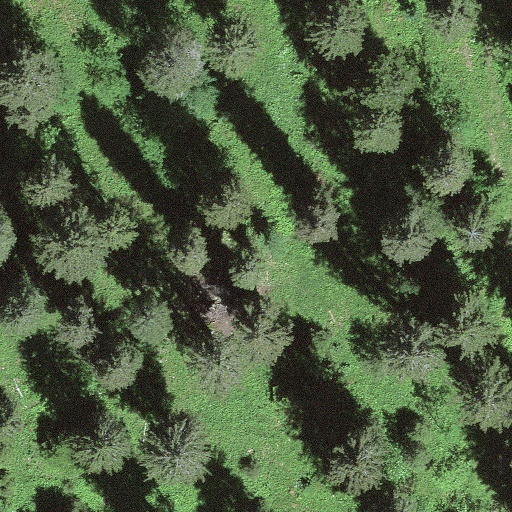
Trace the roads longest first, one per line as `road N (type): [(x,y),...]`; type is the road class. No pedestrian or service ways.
road 1 (track): [(511,302),(488,469),(491,511)]
road 2 (track): [(481,0),(511,193)]
